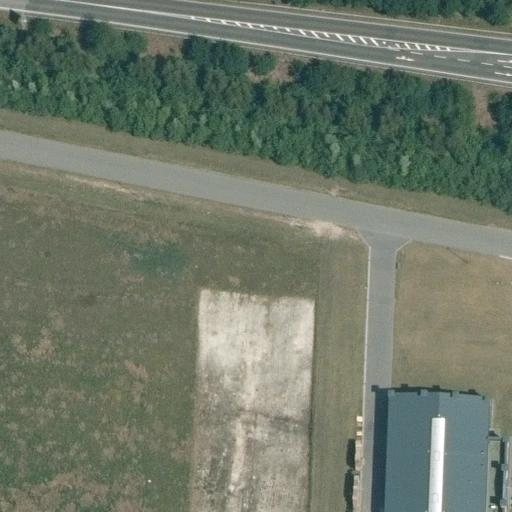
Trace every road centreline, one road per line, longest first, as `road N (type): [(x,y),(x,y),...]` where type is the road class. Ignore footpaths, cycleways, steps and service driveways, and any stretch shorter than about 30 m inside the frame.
road 1 (residential): [(511,247),(0,145)]
road 2 (secondary): [(511,68),(1,0)]
